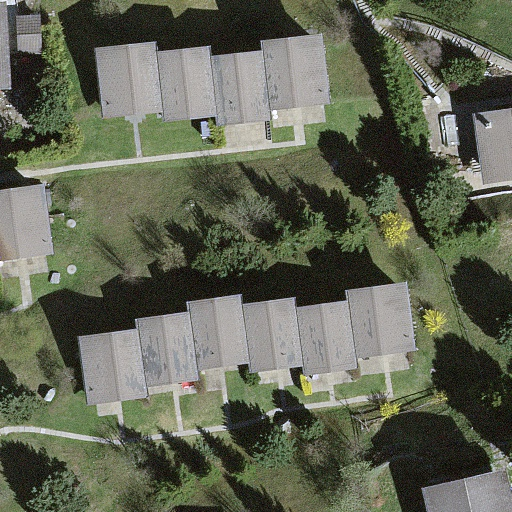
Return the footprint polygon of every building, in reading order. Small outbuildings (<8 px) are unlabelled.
[(1,5),(0,4),(0,85),(10,84),(1,5)] [(46,21),(19,22),(20,62),(47,61),(46,21)] [(159,58),(158,44),(95,50),(101,113),(159,108),(161,124),(213,119),(216,144),(277,139),(276,128),(334,123),(325,39),(253,46),(255,67),(208,71),(206,54),(159,58)] [(511,114),(475,120),(487,194),(511,189),(511,114)] [(0,194),(0,266),(49,260),(40,189),(0,194)] [(143,337),(86,345),(94,404),(147,396),(145,385),(194,378),(192,361),(255,352),(259,378),(300,372),(303,389),(367,380),(365,365),(415,358),(404,278),(337,287),(340,309),(293,316),(290,296),(242,303),(239,281),(178,290),(181,311),(140,316),(143,337)] [(509,511),(501,473),(418,494),(422,511),(509,511)]
